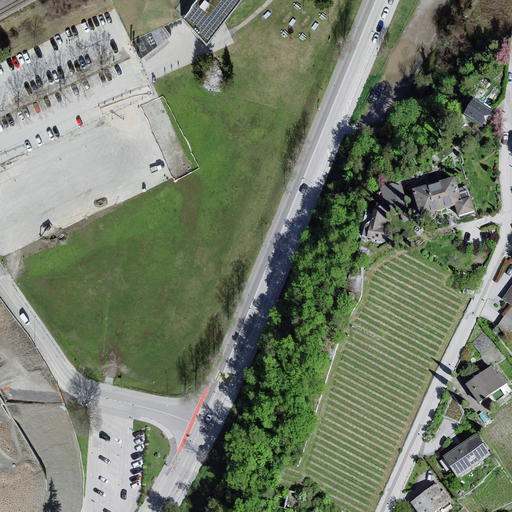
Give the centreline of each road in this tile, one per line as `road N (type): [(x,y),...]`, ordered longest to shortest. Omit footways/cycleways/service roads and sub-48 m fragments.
road 1 (tertiary): [(201,427),(376,0)]
road 2 (residential): [(384,511),(506,234),(507,129)]
road 3 (unclassified): [(201,427),(74,386),(0,282)]
road 4 (unknown): [(345,125),(382,113),(434,0)]
